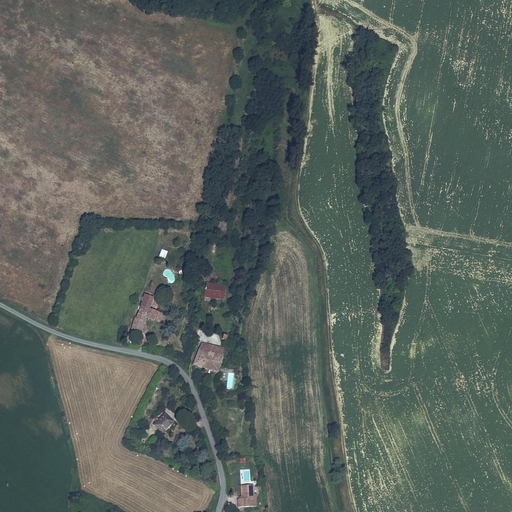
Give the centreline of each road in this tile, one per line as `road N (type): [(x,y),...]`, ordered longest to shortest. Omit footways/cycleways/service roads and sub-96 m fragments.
road 1 (track): [(314,14),(298,208),(328,266),(343,450),(362,511)]
road 2 (unclassified): [(0,302),(53,331),(167,361),(189,381),(220,473),(216,511)]
